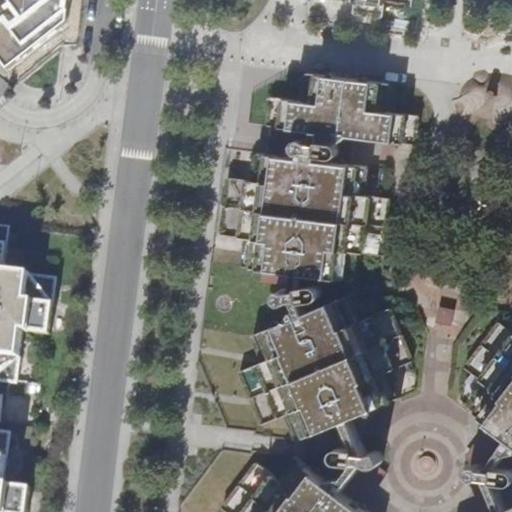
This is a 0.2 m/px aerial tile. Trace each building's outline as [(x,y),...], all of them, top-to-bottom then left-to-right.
[(0,0),(0,60),(8,72),(70,24),(72,0),(0,0)] [(511,0),(359,0),(359,11),(386,14),(388,2),(414,5),(414,0),(511,0)] [(324,73),(311,72),(308,99),(274,94),(270,122),(315,128),(314,139),(312,141),(310,138),(308,137),(305,136),(303,136),(300,137),(298,139),(296,141),(295,144),(295,147),(296,150),(297,151),(299,154),(303,154),(302,158),(261,152),(257,178),(231,174),(226,221),(225,233),(249,236),(245,264),(265,267),(263,280),(294,285),(292,287),(290,289),(284,289),(281,290),(278,291),(277,294),(278,296),(278,299),(280,302),(283,303),(286,303),(289,301),(292,301),(294,302),(297,305),(299,311),(297,312),(297,318),(257,334),(269,362),(245,372),(267,425),(291,415),(301,437),(303,437),(346,420),(357,448),(347,445),(343,445),(340,446),(338,447),(336,449),(335,451),(335,454),(336,457),(339,459),(354,463),(346,476),(327,478),(296,455),(280,476),(259,461),(225,506),(232,511),(374,511),(344,489),(366,460),(373,461),(375,462),(378,462),(381,461),(383,459),(383,455),(384,453),(382,451),(381,449),(379,448),(376,448),(372,449),(369,449),(368,447),(355,414),(402,395),(390,368),(413,358),(391,306),(368,315),(357,290),(310,309),(304,297),(311,297),(314,298),(316,298),(319,297),(321,294),(323,291),(322,287),(321,284),(319,283),(316,282),(313,282),(308,283),(302,283),(302,270),(356,277),(359,250),(385,253),(393,196),(369,193),(372,165),(353,163),(357,133),(419,141),(422,115),(389,110),(393,82),(324,73)] [(0,511),(21,511),(26,509),(29,483),(4,479),(7,454),(0,445),(0,366),(20,351),(23,326),(48,329),(52,304),(29,273),(3,270),(6,246),(0,244),(0,511)] [(491,419),(511,435),(511,353),(491,383),(506,394),(507,399),(491,419)] [(511,511),(511,505),(511,506),(499,479),(501,476),(510,480),(511,480),(511,465),(506,462),(511,450),(511,449),(511,435),(493,462),(487,461),(485,459),(482,458),(479,459),(477,461),(476,464),(476,467),(478,469),(479,470),(482,470),(484,470),(487,472),(503,510),(497,511),(511,511)]
